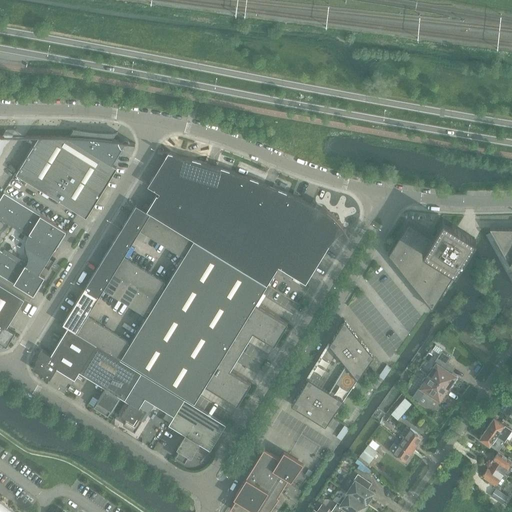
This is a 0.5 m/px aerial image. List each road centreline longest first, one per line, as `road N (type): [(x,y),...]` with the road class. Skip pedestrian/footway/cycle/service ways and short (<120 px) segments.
road 1 (secondary): [(511,123),(0,30)]
road 2 (secondary): [(0,48),(511,140)]
road 3 (unclassified): [(216,499),(408,194)]
road 4 (unclassified): [(387,192),(199,489)]
road 5 (unclassified): [(9,371),(162,123)]
road 6 (unclassified): [(387,192),(162,123)]
road 7 (unclassified): [(199,489),(9,371)]
road 8 (residential): [(403,511),(511,355)]
road 9 (unclassified): [(162,123),(0,109)]
